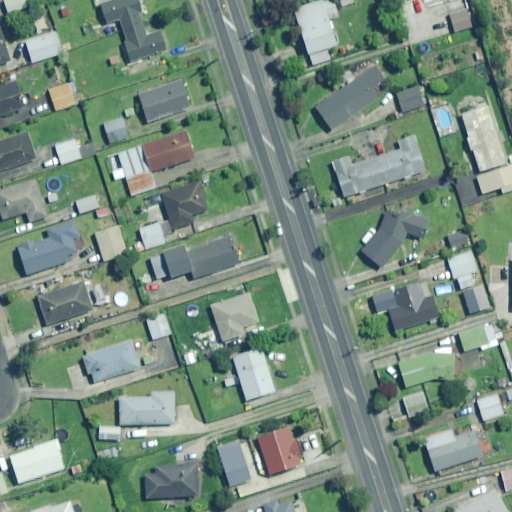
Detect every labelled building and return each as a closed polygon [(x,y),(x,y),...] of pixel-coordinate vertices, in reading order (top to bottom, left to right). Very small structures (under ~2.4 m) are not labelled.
[(27,8),(24,0),(5,0),(3,1),(8,15),(27,8)] [(147,34),(136,0),(112,0),(100,4),(106,25),(119,21),(125,42),(123,42),(130,63),(166,52),(160,31),(147,34)] [(326,49),(338,45),(329,19),(337,17),(332,0),(323,0),(293,10),(308,55),(311,67),(330,61),(326,49)] [(472,28),(467,11),(450,16),(454,33),(472,28)] [(0,65),(10,63),(0,29),(0,65)] [(62,54),(55,32),(25,42),(32,63),(62,54)] [(112,48),(104,53),(111,67),(119,63),(112,48)] [(390,90),(374,67),(315,108),(331,131),(390,90)] [(190,109),(181,82),(138,95),(147,123),(190,109)] [(0,116),(22,109),(13,83),(0,87),(0,116)] [(75,105),(68,84),(48,91),(55,112),(75,105)] [(423,106),(417,87),(396,95),(403,113),(423,106)] [(511,166),(511,155),(505,157),(491,102),(460,110),(477,176),(511,166)] [(456,134),(448,108),(432,113),(439,138),(456,134)] [(129,138),(123,118),(103,124),(109,144),(129,138)] [(151,173),(195,158),(186,131),(141,146),(107,158),(115,181),(125,178),(131,197),(156,188),(151,173)] [(0,171),(35,160),(26,134),(0,142),(0,171)] [(425,172),(414,135),(397,141),(400,151),(351,166),(348,157),(332,162),(343,198),(425,172)] [(81,160),(75,140),(55,146),(61,166),(81,160)] [(511,192),(511,166),(477,176),(482,195),(497,191),(498,196),(511,192)] [(48,218),(36,180),(0,191),(0,214),(2,221),(25,213),(28,224),(48,218)] [(208,211),(199,182),(160,194),(172,230),(194,223),(191,216),(208,211)] [(98,208),(94,196),(76,202),(80,214),(98,208)] [(381,268),(403,242),(406,233),(422,239),(429,219),(389,205),(379,233),(362,253),(381,268)] [(108,207),(95,212),(98,221),(111,216),(108,207)] [(79,235),(74,221),(45,230),(47,236),(16,246),(26,276),(49,269),(68,263),(66,255),(76,252),(71,238),(79,235)] [(165,244),(159,224),(139,231),(145,250),(165,244)] [(466,244),(462,231),(447,236),(451,248),(466,244)] [(190,272),(193,280),(238,264),(227,234),(187,248),(182,250),(181,246),(161,253),(149,257),(157,280),(169,275),(171,279),(190,272)] [(477,272),(470,252),(447,260),(457,291),(473,285),(469,274),(477,272)] [(509,269),(492,268),(491,286),(508,287),(509,269)] [(439,318),(427,281),(394,291),(399,307),(388,310),(394,332),(439,318)] [(93,311),(84,282),(37,297),(46,326),(93,311)] [(257,323),(248,294),(210,307),(222,342),(243,335),(241,328),(257,323)] [(171,335),(164,314),(146,320),(152,341),(171,335)] [(498,346),(491,324),(458,335),(464,352),(480,347),(481,351),(498,346)] [(139,368),(130,341),(82,357),(91,384),(139,368)] [(457,374),(450,347),(417,356),(398,361),(405,388),(457,374)] [(275,392),(261,349),(232,358),(246,401),(275,392)] [(475,380),(463,381),(463,392),(476,391),(475,380)] [(174,424),(173,393),(150,393),(150,398),(119,398),(119,426),(174,424)] [(428,412),(422,393),(402,398),(408,417),(428,412)] [(505,420),(497,395),(477,401),(484,426),(505,420)] [(121,427),(101,426),(100,439),(120,440),(121,427)] [(292,441),(288,428),(257,438),(269,476),(297,467),(292,452),(299,450),(296,440),(292,441)] [(483,457),(475,431),(453,437),(451,431),(424,440),(434,472),(483,457)] [(62,470),(53,442),(9,456),(18,484),(62,470)] [(250,482),(239,442),(217,448),(228,488),(250,482)] [(117,457),(115,448),(97,452),(99,461),(117,457)] [(198,497),(196,465),(144,468),(146,500),(198,497)] [(511,469),(500,472),(506,495),(511,493),(511,469)] [(507,511),(494,490),(457,511),(507,511)] [(291,501),(290,499),(263,507),(264,511),(304,511),(300,498),(291,501)] [(71,510),(69,503),(40,511),(82,511),(81,507),(71,510)]
